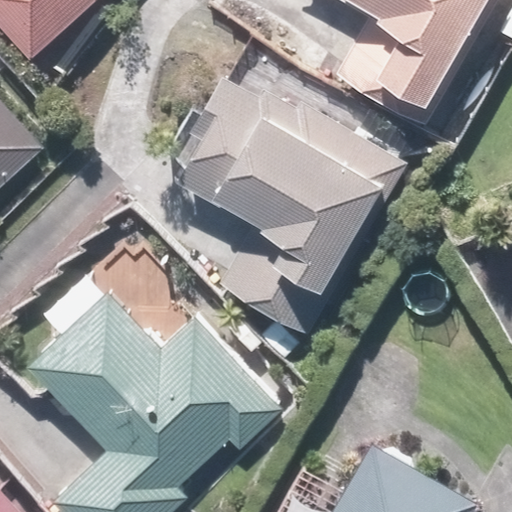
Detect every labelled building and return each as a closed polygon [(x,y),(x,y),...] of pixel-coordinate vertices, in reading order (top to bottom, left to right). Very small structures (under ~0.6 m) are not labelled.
[(0,0),(0,19),(44,64),(108,0),(0,0)] [(361,0),(379,10),(345,74),(432,120),(496,0),(361,0)] [(230,63),(156,202),(241,247),(220,288),(312,337),(408,158),(230,63)] [(0,188),(49,146),(0,90),(0,188)] [(71,327),(34,360),(105,441),(55,485),(78,511),(174,511),(194,495),(181,479),(233,433),(245,446),(291,405),(204,307),(164,343),(93,261),(48,301),(71,327)] [(333,511),(473,511),(483,495),(373,437),(333,511)] [(0,511),(53,511),(32,488),(18,500),(0,479),(0,511)]
